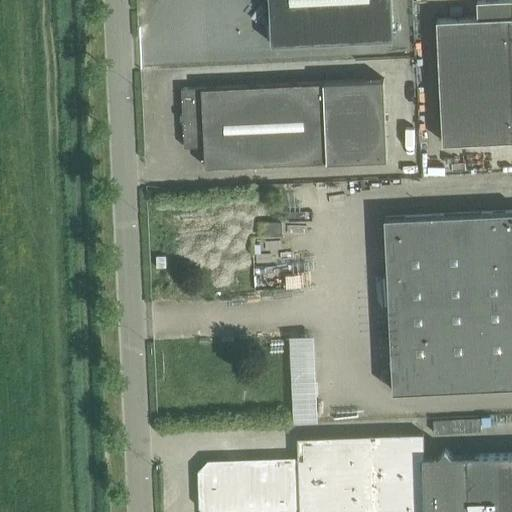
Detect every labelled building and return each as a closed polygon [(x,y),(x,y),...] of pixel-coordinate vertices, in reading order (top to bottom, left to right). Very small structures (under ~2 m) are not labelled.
[(292,42),(393,37),(391,0),(269,0),(272,43),(292,42)] [(511,0),(478,0),(479,17),(438,18),(444,142),(511,138),(511,0)] [(226,166),(327,160),(387,158),(384,79),(324,80),(182,87),(185,147),(205,146),(206,166),(226,166)] [(511,209),(384,217),(393,371),(394,391),(511,384),(511,209)] [(254,462),(249,458),(227,458),(223,463),(208,463),(203,469),(203,478),(199,483),(199,493),(204,498),(204,507),(208,511),(510,511),(511,511),(511,452),(482,454),(454,455),(446,448),(439,455),(425,456),(424,432),(298,436),(299,455),(294,461),(254,462)]
